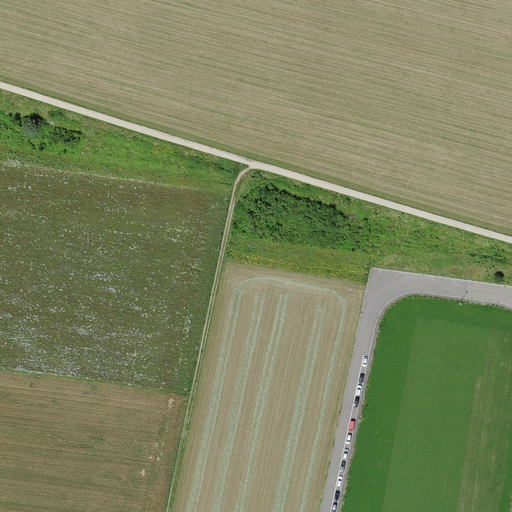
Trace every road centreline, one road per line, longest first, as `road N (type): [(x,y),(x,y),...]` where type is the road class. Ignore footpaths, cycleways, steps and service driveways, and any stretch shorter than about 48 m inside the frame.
road 1 (track): [(511,238),(0,85)]
road 2 (track): [(245,163),(167,511)]
road 3 (residential): [(460,290),(391,281),(375,294),(330,511)]
